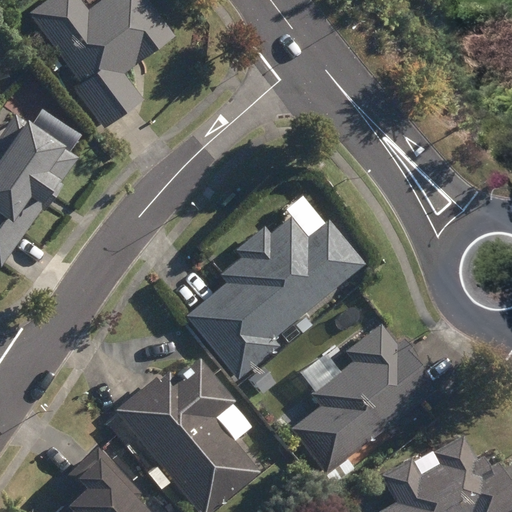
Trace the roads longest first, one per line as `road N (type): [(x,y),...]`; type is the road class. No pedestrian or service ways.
road 1 (residential): [(309,54),(115,233),(9,394)]
road 2 (residential): [(441,265),(353,104)]
road 3 (residential): [(353,104),(484,215)]
